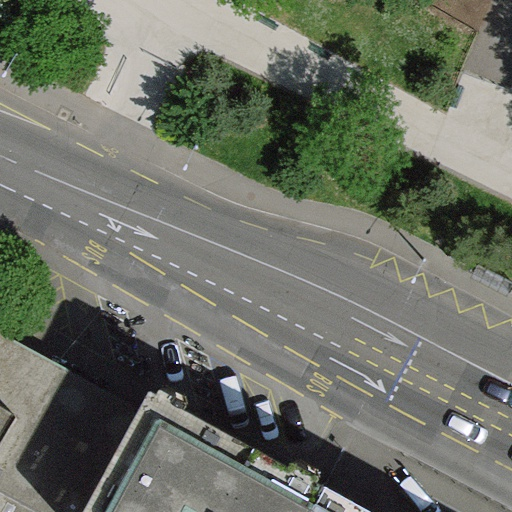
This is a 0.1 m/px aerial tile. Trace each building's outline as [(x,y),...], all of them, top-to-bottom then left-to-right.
[(0,406),(32,426),(66,369),(0,332),(0,406)] [(0,478),(0,489),(40,511),(86,511),(142,411),(66,369),(32,426),(0,478)] [(315,511),(327,491),(151,394),(142,411),(86,511),(315,511)] [(0,478),(32,426),(0,406),(0,478)] [(0,511),(40,511),(0,489),(0,511)] [(365,511),(327,491),(315,511),(365,511)]
